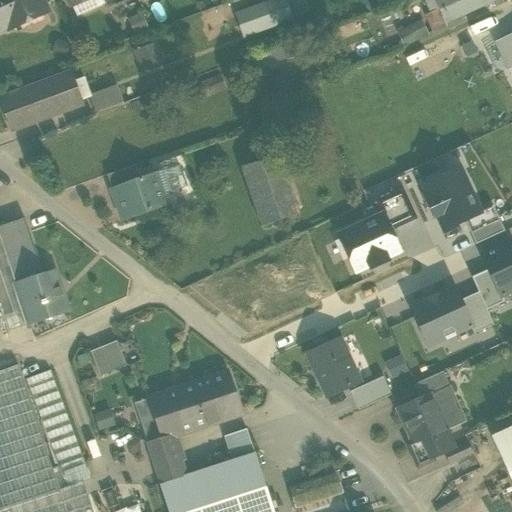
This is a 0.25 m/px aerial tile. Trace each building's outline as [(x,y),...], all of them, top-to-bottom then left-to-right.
[(40,0),(0,0),(0,8),(8,25),(9,29),(46,12),(40,0)] [(102,0),(107,10),(127,0),(102,0)] [(263,0),(230,12),(239,37),(291,19),(284,0),(263,0)] [(456,0),(423,0),(431,15),(458,2),(456,0)] [(431,15),(424,19),(431,32),(479,8),(474,0),(462,0),(458,2),(431,15)] [(456,0),(458,2),(462,0),(474,0),(479,8),(494,0),(456,0)] [(69,73),(0,99),(11,130),(81,104),(69,73)] [(117,88),(89,98),(95,114),(123,104),(117,88)] [(276,156),(241,167),(261,226),(297,215),(276,156)] [(139,179),(111,189),(122,221),(167,205),(163,195),(186,187),(178,165),(139,179)] [(134,166),(106,176),(111,189),(139,179),(134,166)] [(458,169),(422,185),(442,231),(479,214),(458,169)] [(398,186),(375,197),(390,228),(412,217),(398,186)] [(383,215),(338,236),(355,272),(400,251),(383,215)] [(24,219),(0,226),(0,234),(16,283),(43,275),(24,219)] [(0,310),(7,332),(30,325),(16,284),(16,283),(0,234),(0,310)] [(511,245),(510,242),(481,255),(488,270),(500,297),(511,291),(511,245)] [(471,278),(477,293),(486,310),(502,303),(500,297),(488,270),(471,278)] [(16,283),(16,284),(30,325),(68,312),(54,271),(16,283)] [(452,289),(411,308),(429,347),(470,328),(458,302),(452,289)] [(477,293),(458,302),(470,328),(473,334),(493,325),(486,310),(477,293)] [(116,341),(90,352),(100,377),(126,366),(116,341)] [(356,383),(338,341),(310,353),(328,395),(356,383)] [(387,375),(404,368),(398,355),(382,361),(387,375)] [(17,365),(0,371),(0,509),(59,490),(17,365)] [(50,370),(25,379),(65,488),(83,482),(91,479),(50,370)] [(228,372),(148,399),(134,404),(147,442),(161,438),(162,441),(172,437),(242,414),(228,372)] [(442,372),(416,384),(422,397),(429,394),(430,395),(448,386),(442,372)] [(347,388),(355,407),(388,393),(380,374),(347,388)] [(422,397),(396,409),(412,444),(413,446),(446,431),(430,395),(429,394),(422,397)] [(511,427),(491,437),(511,483),(511,427)] [(246,429),(224,436),(232,461),(254,454),(246,429)] [(446,431),(413,446),(412,444),(409,446),(418,465),(454,449),(446,431)] [(172,437),(162,441),(161,438),(147,442),(146,443),(155,469),(180,461),(172,437)] [(160,484),(159,485),(167,511),(273,511),(255,454),(254,454),(232,461),(185,476),(160,484)] [(180,461),(155,469),(160,484),(185,476),(180,461)] [(59,490),(0,509),(0,511),(92,511),(83,482),(65,488),(59,490)] [(98,490),(106,511),(121,511),(111,485),(98,490)] [(123,486),(114,489),(123,511),(132,508),(123,486)]
